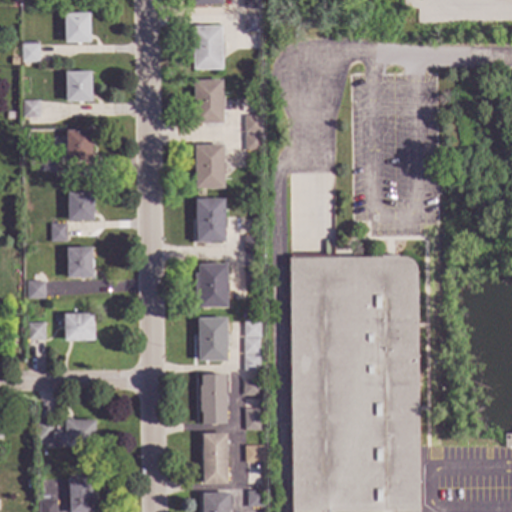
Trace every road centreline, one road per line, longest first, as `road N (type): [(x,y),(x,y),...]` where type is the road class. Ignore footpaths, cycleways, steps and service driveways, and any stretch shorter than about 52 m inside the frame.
road 1 (residential): [(154,511),(144,0)]
road 2 (residential): [(153,384),(0,385)]
